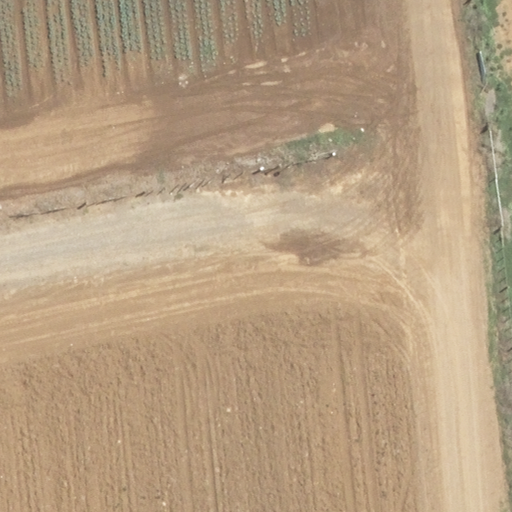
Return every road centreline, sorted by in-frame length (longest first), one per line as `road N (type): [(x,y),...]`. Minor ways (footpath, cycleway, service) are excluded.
road 1 (track): [(443,0),(452,77),(444,350),(462,511)]
road 2 (track): [(0,284),(451,199)]
